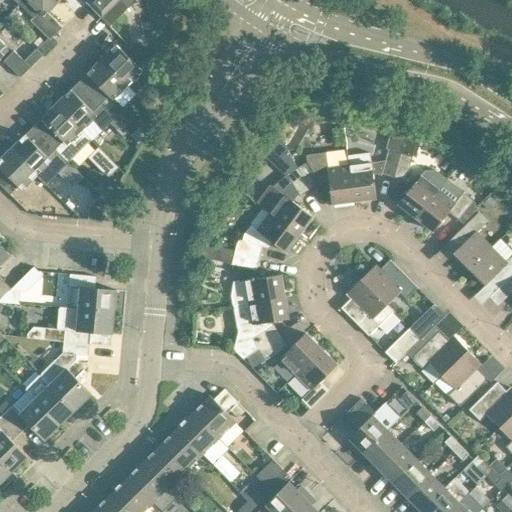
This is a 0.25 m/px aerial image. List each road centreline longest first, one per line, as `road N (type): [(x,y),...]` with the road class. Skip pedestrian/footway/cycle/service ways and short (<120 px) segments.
road 1 (unclassified): [(511,350),(398,244),(375,230),(348,230),(323,246),(308,288),(320,317),(352,349),(358,382),(300,439)]
road 2 (tertiary): [(275,34),(326,59),(443,90),(511,131)]
road 3 (tertiary): [(511,97),(462,67),(296,5)]
road 4 (residential): [(53,511),(133,431),(147,409),(152,359)]
road 5 (residential): [(152,359),(218,367),(300,439)]
road 6 (residential): [(161,241),(26,229),(0,203)]
road 7 (residential): [(161,241),(174,164),(211,107)]
road 8 (unclassified): [(0,120),(96,23)]
